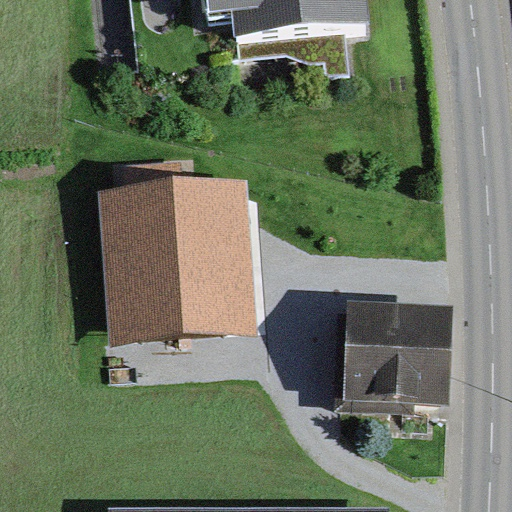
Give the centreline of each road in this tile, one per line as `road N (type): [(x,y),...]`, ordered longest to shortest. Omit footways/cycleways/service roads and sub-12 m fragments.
road 1 (tertiary): [(465,0),(496,361),(487,511)]
road 2 (unknown): [(489,474),(381,464),(330,446),(304,424),(282,342),(277,246)]
